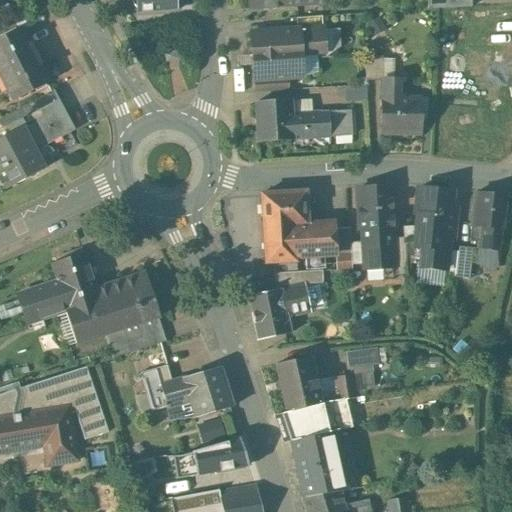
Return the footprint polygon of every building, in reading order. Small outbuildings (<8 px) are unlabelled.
[(176,0),(125,0),(139,30),(181,21),(176,0)] [(247,0),(249,9),(263,8),(264,9),(276,9),(276,7),(293,6),(292,0),(247,0)] [(426,0),(428,10),(472,7),(471,0),(426,0)] [(322,16),(296,18),(296,30),(322,28),(322,16)] [(296,30),(250,33),(252,67),(253,67),(254,81),(287,79),(301,78),(300,54),(324,53),(322,28),(296,30)] [(0,39),(0,93),(7,90),(13,100),(48,82),(21,29),(0,39)] [(382,58),(364,58),(365,81),(381,79),(382,58)] [(254,81),(253,81),(254,93),(288,91),(287,79),(254,81)] [(381,79),(381,81),(381,99),(402,99),(402,80),(381,79)] [(53,91),(22,107),(30,123),(32,127),(63,110),(53,91)] [(381,99),(380,133),(420,134),(420,100),(402,99),(381,99)] [(290,100),(255,102),(257,143),(293,140),(293,139),(291,115),(290,100)] [(63,110),(32,127),(30,123),(0,138),(0,192),(43,170),(43,169),(54,163),(45,146),(74,130),(63,110)] [(349,112),(327,113),(329,137),(350,135),(349,112)] [(327,113),(291,115),(293,139),(329,137),(327,113)] [(390,187),(357,189),(359,230),(390,229),(393,228),(390,187)] [(452,191),(418,188),(416,206),(418,206),(416,226),(414,248),(415,248),(413,264),(416,264),(416,268),(444,271),(446,251),(448,251),(452,207),(450,207),(452,191)] [(306,192),(261,194),(265,264),(295,261),(295,257),(335,254),(334,229),(333,224),(308,226),(306,192)] [(508,197),(474,194),(471,226),(503,230),(504,230),(508,197)] [(416,226),(403,227),(405,264),(413,264),(415,248),(414,248),(416,226)] [(503,230),(471,226),(469,241),(478,242),(477,249),(478,249),(476,264),(485,265),(488,269),(494,270),(499,266),(501,251),(503,230)] [(403,238),(391,239),(392,264),(391,264),(392,276),(405,275),(405,264),(403,227),(402,227),(403,238)] [(349,228),(334,229),(335,254),(350,253),(349,228)] [(390,229),(362,230),(364,266),(391,264),(392,264),(391,239),(390,229)] [(477,249),(458,247),(455,278),(469,279),(470,263),(476,264),(478,249),(477,249)] [(83,254),(52,264),(58,283),(63,299),(79,293),(79,294),(95,289),(83,254)] [(321,271),(273,274),(276,290),(281,289),(304,284),(304,285),(322,283),(321,271)] [(95,289),(79,294),(79,293),(63,299),(67,310),(67,312),(65,313),(75,344),(104,335),(157,317),(159,317),(145,273),(95,289)] [(58,283),(17,296),(26,323),(67,310),(63,299),(58,283)] [(304,284),(281,289),(287,317),(310,312),(304,285),(304,284)] [(276,290),(247,296),(257,340),(290,333),(287,317),(281,289),(276,290)] [(157,317),(104,335),(111,358),(165,341),(157,317)] [(380,372),(378,347),(353,349),(355,373),(380,372)] [(311,358),(275,365),(286,413),(307,408),(322,404),(311,358)] [(166,366),(140,373),(145,390),(160,386),(171,383),(171,382),(166,366)] [(217,369),(185,378),(192,400),(196,418),(197,417),(230,408),(217,369)] [(352,375),(335,378),(337,388),(339,402),(345,401),(355,399),(352,375)] [(185,378),(171,382),(171,383),(160,386),(166,407),(192,400),(185,378)] [(160,386),(145,390),(151,412),(166,407),(160,386)] [(337,388),(324,390),(327,403),(339,402),(337,388)] [(192,400),(166,407),(170,421),(196,418),(192,400)] [(327,403),(322,404),(328,433),(331,432),(338,431),(351,428),(350,419),(346,405),(345,401),(339,402),(327,403)] [(358,402),(346,405),(350,419),(361,417),(358,402)] [(322,404),(307,408),(316,436),(328,433),(322,404)] [(68,406),(0,417),(0,453),(43,447),(46,466),(77,461),(68,406)] [(286,413),(274,416),(283,443),(316,436),(307,408),(286,413)] [(239,438),(231,414),(186,428),(190,443),(204,439),(208,449),(239,438)] [(333,443),(294,451),(305,497),(339,492),(350,490),(338,431),(331,432),(333,443)] [(239,438),(208,449),(219,484),(252,478),(239,438)] [(182,454),(150,458),(154,485),(186,481),(182,454)] [(261,511),(255,486),(219,493),(218,491),(201,495),(204,511),(261,511)] [(305,497),(301,498),(305,511),(343,511),(342,506),(339,492),(305,497)] [(204,511),(201,495),(171,500),(173,511),(204,511)] [(408,511),(406,498),(387,501),(388,511),(408,511)] [(370,511),(368,500),(342,506),(343,511),(370,511)]
